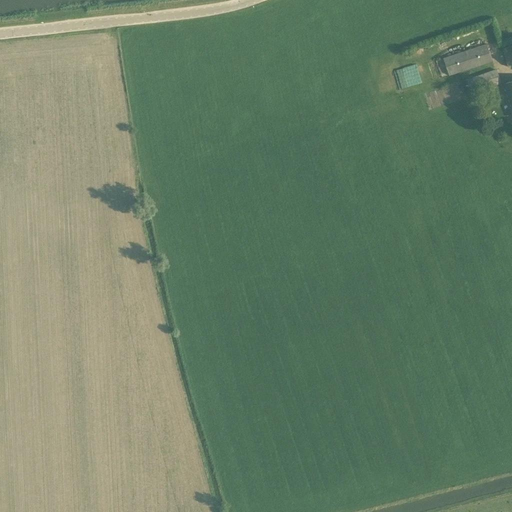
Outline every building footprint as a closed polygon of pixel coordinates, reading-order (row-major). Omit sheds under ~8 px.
[(449,75),(492,61),(487,43),(443,58),(449,75)] [(508,67),(511,65),(511,44),(502,49),(508,67)] [(443,58),(437,60),(440,69),(446,67),(443,58)] [(472,93),(501,83),(496,69),(467,79),(472,93)] [(394,78),(377,82),(380,93),(397,89),(394,78)] [(511,80),(501,85),(511,115),(511,80)]
